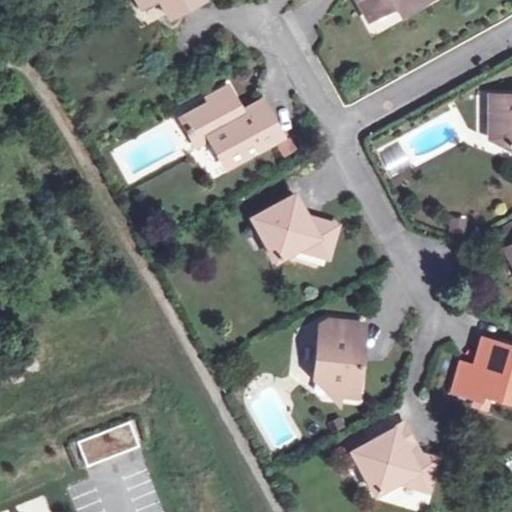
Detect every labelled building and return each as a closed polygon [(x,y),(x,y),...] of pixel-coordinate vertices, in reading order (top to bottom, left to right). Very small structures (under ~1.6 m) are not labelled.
[(197,0),(129,0),(139,17),(155,8),(164,26),(200,6),(197,0)] [(428,0),(354,0),(367,22),(393,7),(399,17),(429,1),(428,0)] [(244,121),(240,113),(227,89),(206,101),(210,107),(177,126),(181,133),(178,134),(182,141),(185,140),(191,149),(205,141),(221,170),(281,136),(265,109),(244,121)] [(505,150),(511,150),(511,98),(488,99),(488,141),(505,150)] [(244,121),(265,109),(261,101),(240,113),(244,121)] [(296,201),(254,223),(277,264),(298,253),(330,262),(340,229),(308,222),(296,201)] [(330,397),(344,398),(359,399),(365,328),(329,325),(320,329),(315,381),(331,383),(330,397)] [(511,345),(499,341),(491,370),(464,361),(456,393),(485,402),(487,393),(511,400),(511,345)] [(344,398),(330,397),(341,413),(344,398)] [(130,422),(79,442),(89,467),(139,447),(130,422)] [(382,496),(405,484),(415,486),(413,496),(433,501),(435,491),(437,492),(445,459),(412,452),(399,428),(357,452),(382,496)]
